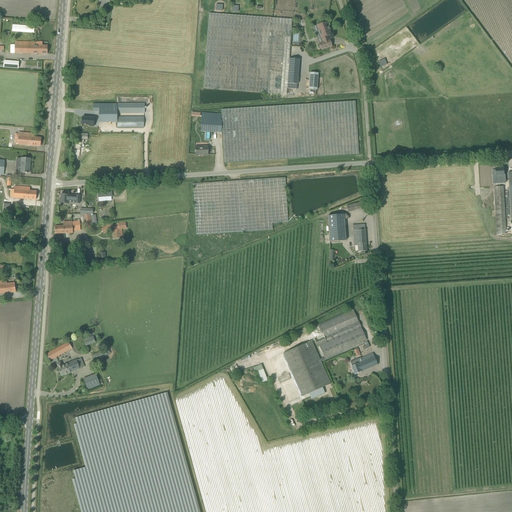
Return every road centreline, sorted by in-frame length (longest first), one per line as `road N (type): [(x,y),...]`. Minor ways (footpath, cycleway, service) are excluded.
road 1 (unclassified): [(396,511),(372,160)]
road 2 (unclassified): [(48,184),(372,160)]
road 3 (primary): [(28,420),(48,184)]
road 4 (primary): [(48,184),(63,0)]
road 5 (unclassified): [(372,160),(360,56),(341,0)]
road 6 (unclassified): [(372,160),(511,153)]
